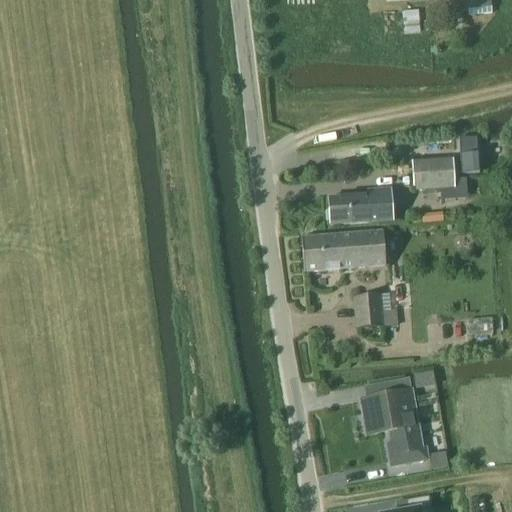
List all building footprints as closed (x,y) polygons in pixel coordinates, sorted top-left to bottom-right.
[(467,18),(493,16),(492,1),(465,4),(467,18)] [(382,15),(383,38),(404,37),(420,36),(418,12),(403,14),(382,15)] [(478,175),(476,139),(459,140),(461,176),(478,175)] [(455,190),(453,162),(412,165),(413,193),(455,190)] [(367,198),(328,200),(330,227),(379,225),(379,224),(393,223),(390,191),(367,192),(367,198)] [(301,239),(304,275),(385,269),(382,233),(301,239)] [(381,297),(352,299),(355,331),(384,329),(396,328),(395,311),(390,312),(383,313),(381,297)] [(415,377),(413,377),(413,379),(415,391),(435,388),(433,374),(415,377)] [(366,400),(359,402),(366,438),(388,434),(390,444),(387,444),(391,467),(424,461),(422,453),(411,392),(409,380),(391,383),(393,396),(366,400)] [(407,511),(430,511),(429,499),(406,503),(407,511)]
